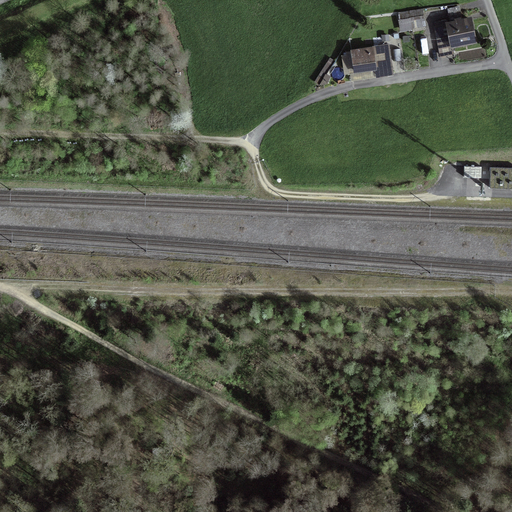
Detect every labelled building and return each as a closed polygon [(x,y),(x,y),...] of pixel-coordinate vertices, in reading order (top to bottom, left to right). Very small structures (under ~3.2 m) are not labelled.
[(388,16),(391,31),(424,25),(421,10),(388,16)] [(469,18),(434,25),(440,57),(451,55),(449,43),(473,39),(469,18)] [(387,46),(350,50),(352,69),(375,66),(376,75),(390,73),(387,46)] [(480,164),(464,163),(463,175),(479,176),(480,164)] [(511,168),(490,168),(490,188),(511,188),(511,168)]
